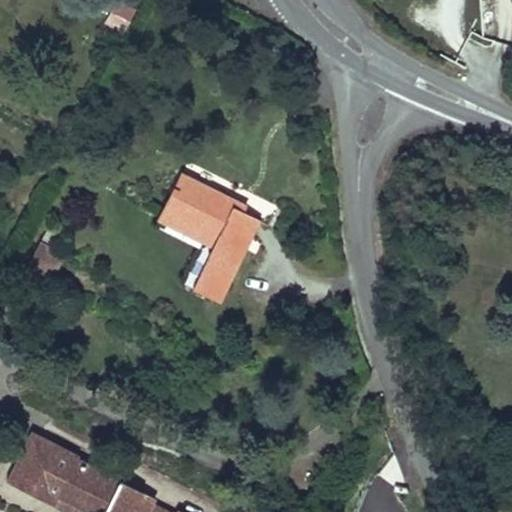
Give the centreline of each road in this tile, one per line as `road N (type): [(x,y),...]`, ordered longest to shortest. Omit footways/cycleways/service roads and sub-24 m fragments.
road 1 (residential): [(359,206),(360,260),(380,347),(444,511)]
road 2 (unknown): [(389,374),(286,441),(172,477),(130,472)]
road 3 (residential): [(366,69),(346,138),(359,206)]
road 4 (residential): [(359,206),(372,166),(415,93)]
road 5 (tertiary): [(511,118),(402,58)]
